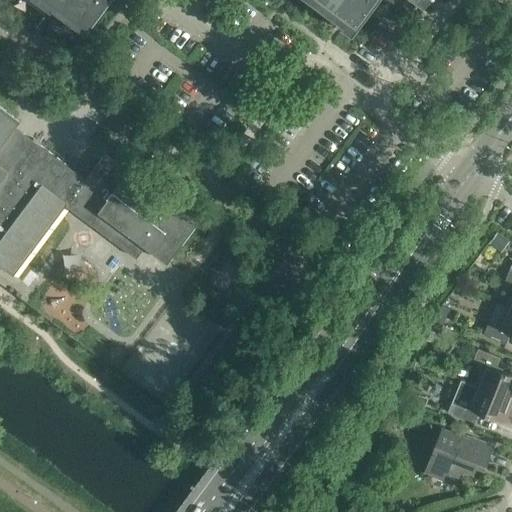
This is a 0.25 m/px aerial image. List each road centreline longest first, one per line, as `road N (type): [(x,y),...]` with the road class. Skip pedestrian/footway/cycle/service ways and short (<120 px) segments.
road 1 (tertiary): [(353,338),(312,366),(202,511)]
road 2 (tertiary): [(241,511),(336,382),(353,338)]
road 3 (tertiary): [(353,338),(474,170)]
road 4 (residential): [(281,91),(181,14),(176,0)]
road 5 (residential): [(374,106),(456,0)]
